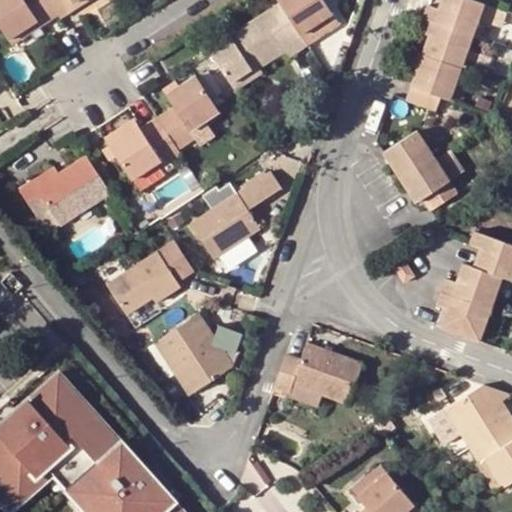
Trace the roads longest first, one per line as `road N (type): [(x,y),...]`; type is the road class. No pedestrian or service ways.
road 1 (residential): [(391,0),(289,292)]
road 2 (residential): [(0,234),(181,441)]
road 3 (residential): [(289,292),(511,374)]
road 4 (residential): [(289,292),(246,422),(227,445),(206,450),(181,441)]
road 5 (residential): [(56,106),(96,79),(111,52),(193,0)]
